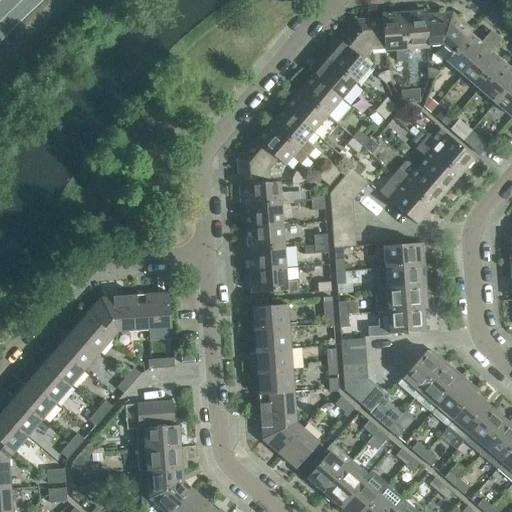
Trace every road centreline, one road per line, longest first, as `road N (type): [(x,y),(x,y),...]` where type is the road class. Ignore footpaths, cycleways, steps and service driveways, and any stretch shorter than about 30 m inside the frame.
road 1 (unclassified): [(206,256),(203,153),(343,0)]
road 2 (unclassified): [(281,511),(219,449),(206,256)]
road 3 (residential): [(0,360),(76,271),(206,256)]
road 4 (unclassified): [(511,369),(476,327),(469,237),(511,176)]
